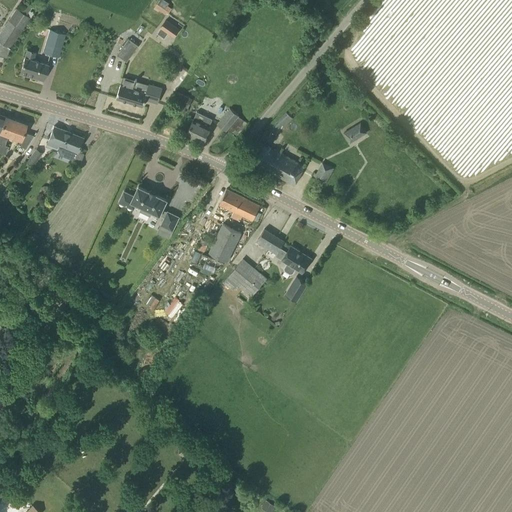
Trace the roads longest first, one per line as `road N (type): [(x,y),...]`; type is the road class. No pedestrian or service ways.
road 1 (secondary): [(511,314),(221,166)]
road 2 (secondary): [(221,166),(0,91)]
road 3 (unclassified): [(221,166),(363,0)]
